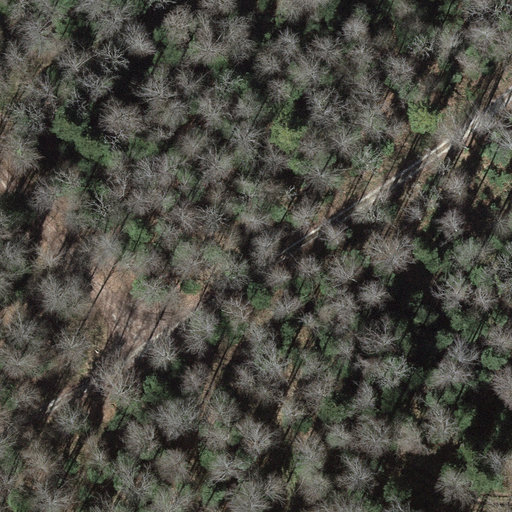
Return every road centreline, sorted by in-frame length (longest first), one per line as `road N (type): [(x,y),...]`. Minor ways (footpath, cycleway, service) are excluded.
road 1 (track): [(511,93),(349,214),(47,404),(0,421)]
road 2 (track): [(0,172),(154,336)]
